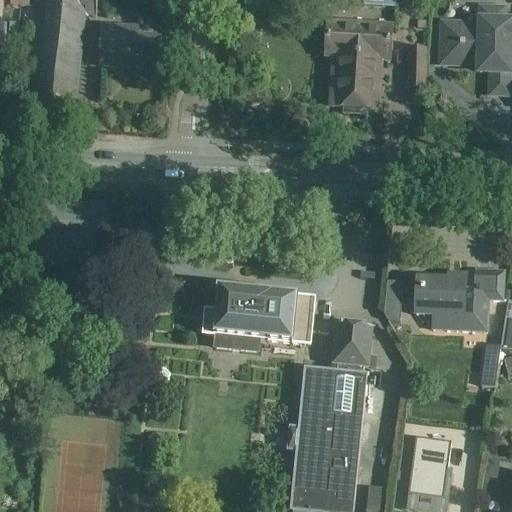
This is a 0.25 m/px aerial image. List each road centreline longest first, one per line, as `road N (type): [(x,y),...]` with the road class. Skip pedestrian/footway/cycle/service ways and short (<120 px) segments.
road 1 (tertiary): [(511,180),(191,164)]
road 2 (tertiary): [(191,164),(0,152)]
road 3 (tertiary): [(191,164),(203,0)]
